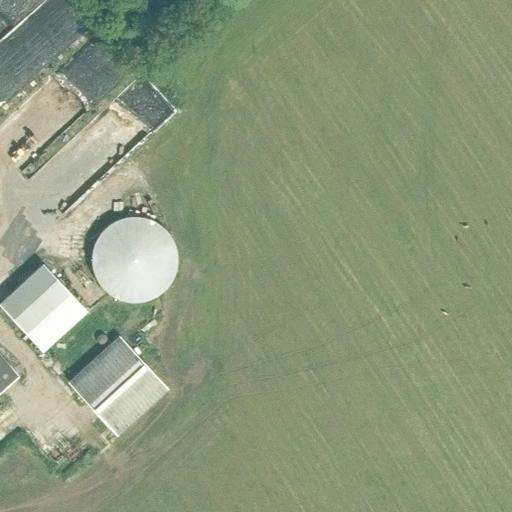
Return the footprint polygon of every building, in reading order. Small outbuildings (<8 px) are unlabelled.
[(66,44),(106,1),(105,0),(61,0),(42,22),(66,44)] [(108,30),(40,105),(70,132),(138,57),(108,30)] [(106,147),(120,142),(123,150),(131,159),(134,167),(146,179),(155,175),(165,186),(150,200),(179,189),(167,153),(175,145),(156,91),(142,96),(101,134),(106,147)] [(72,215),(75,190),(60,170),(35,167),(15,182),(11,207),(27,227),(52,230),(72,215)] [(142,217),(136,216),(131,216),(125,217),(120,219),(114,221),(109,224),(105,227),(101,231),(98,236),(95,241),(93,246),(91,251),(90,257),(91,263),(91,268),(93,274),(95,279),(98,284),(101,288),(105,292),(110,295),(115,298),(120,300),(125,302),(131,303),(137,302),(142,302),(148,300),(153,298),(158,295),(162,292),(166,288),(170,283),(173,278),(175,273),(176,268),(177,262),(177,256),(176,251),(175,245),(172,240),(169,235),(166,231),(162,227),(157,223),(153,221),(147,218),(142,217)] [(0,301),(0,308),(40,352),(85,311),(41,263),(0,301)] [(120,338),(70,384),(114,432),(164,386),(120,338)] [(0,392),(19,376),(0,354),(0,392)] [(62,425),(72,440),(92,428),(83,412),(62,425)]
